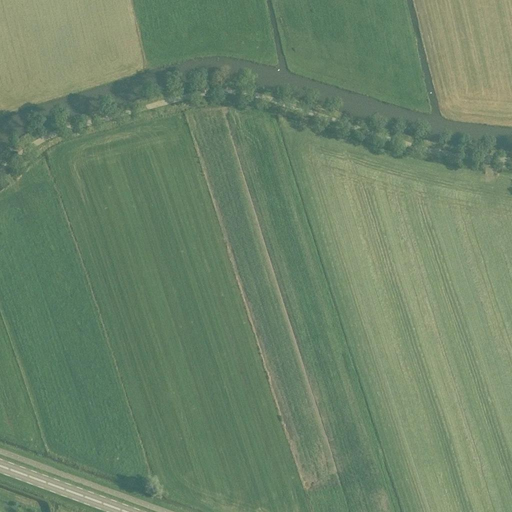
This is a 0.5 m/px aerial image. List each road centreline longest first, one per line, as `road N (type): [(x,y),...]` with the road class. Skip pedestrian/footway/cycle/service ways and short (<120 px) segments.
road 1 (unclassified): [(0,172),(50,135),(217,91),(413,147),(511,161)]
road 2 (primary): [(120,511),(0,468)]
